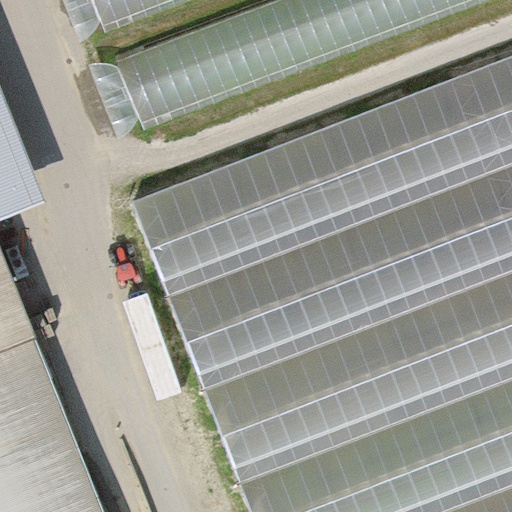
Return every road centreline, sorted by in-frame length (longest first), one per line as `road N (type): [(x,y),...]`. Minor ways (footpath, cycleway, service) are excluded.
road 1 (track): [(511,30),(56,205)]
road 2 (track): [(171,511),(0,56)]
